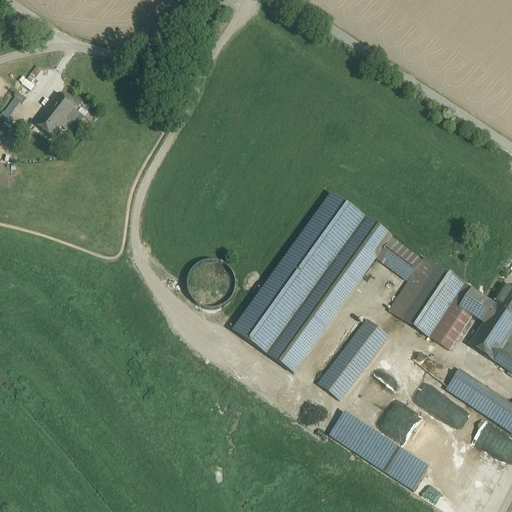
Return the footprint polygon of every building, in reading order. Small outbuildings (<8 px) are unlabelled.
[(77,109),(59,95),(58,96),(54,93),(46,102),(51,106),(49,108),(66,122),(67,122),(72,126),(80,115),(75,111),(77,109)] [(26,101),(18,94),(15,99),(23,105),(26,101)] [(49,108),(35,126),(53,139),(66,122),(49,108)] [(423,262),(332,197),(234,334),(294,377),(376,262),(408,285),(423,262)] [(471,291),(424,260),(408,285),(389,313),(436,344),(471,291)] [(233,296),(235,287),(233,278),(228,270),(220,265),(211,264),(202,265),(194,271),(189,279),(187,288),(189,297),(195,305),(202,310),(212,311),(221,309),(228,304),(233,296)] [(485,272),(479,281),(484,284),(490,275),(485,272)] [(511,289),(509,287),(495,307),(494,309),(511,320),(511,289)] [(511,346),(506,343),(511,333),(511,320),(494,309),(495,307),(471,291),(436,344),(449,352),(472,318),(483,326),(469,348),(492,363),(493,363),(509,373),(507,376),(511,378),(511,346)] [(366,323),(317,387),(338,403),(386,339),(366,323)] [(457,375),(446,392),(454,397),(466,380),(457,375)] [(466,380),(454,397),(469,407),(481,390),(466,380)] [(481,390),(469,407),(476,412),(487,394),(481,390)] [(511,410),(487,394),(476,412),(511,435),(511,434),(511,410)] [(396,436),(407,441),(417,419),(405,414),(396,436)] [(427,473),(343,418),(329,439),(413,494),(427,473)] [(495,457),(499,458),(498,463),(511,467),(511,447),(499,444),(495,457)]
